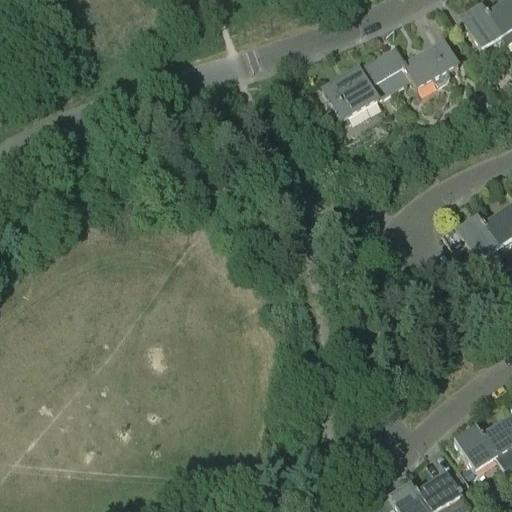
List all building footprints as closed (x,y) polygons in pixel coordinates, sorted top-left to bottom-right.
[(511,4),(487,21),(501,43),(506,51),(511,46),(511,4)] [(458,26),(474,50),(465,56),(473,67),(481,61),(478,57),(501,43),(487,21),(480,12),(458,26)] [(374,66),(392,98),(408,88),(414,98),(457,72),(444,50),(405,73),(394,54),(374,66)] [(392,98),(374,66),(320,98),(339,129),(377,107),(392,98)] [(511,212),(483,232),(497,254),(511,243),(511,212)] [(477,222),(454,237),(471,263),(458,271),(463,279),(476,270),(475,269),(497,254),(483,232),(477,222)] [(511,424),(481,442),(495,464),(511,453),(511,424)] [(472,479),(495,464),(481,442),(475,433),(452,447),(472,479)] [(467,473),(458,477),(463,485),(471,481),(467,473)] [(415,500),(422,511),(446,511),(447,511),(461,503),(458,499),(457,500),(446,481),(416,500),(415,500)] [(422,511),(415,500),(416,500),(410,490),(376,511),(422,511)]
